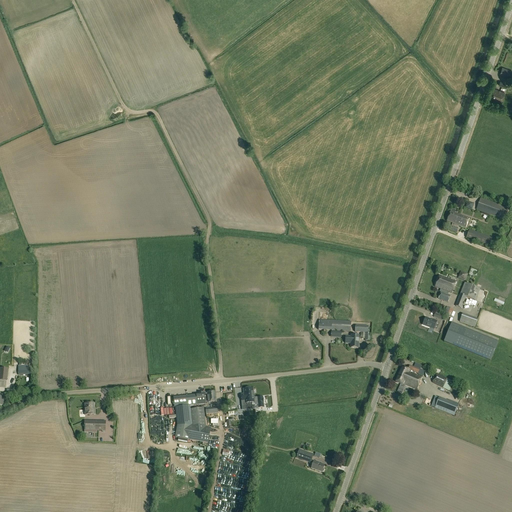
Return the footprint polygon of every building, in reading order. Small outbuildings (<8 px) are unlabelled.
[(501,102),(505,93),(493,89),(490,98),(501,102)] [(505,220),(509,209),(480,199),(476,210),(505,220)] [(450,230),(457,233),(459,226),(465,228),(469,219),(455,214),(456,210),(452,209),(451,212),(447,221),(452,223),(450,230)] [(466,238),(489,246),(492,238),(469,230),(466,238)] [(440,276),(435,287),(452,293),(456,282),(440,276)] [(461,309),(466,297),(475,301),(480,289),(464,283),(455,306),(461,309)] [(438,299),(448,303),(451,296),(441,292),(438,299)] [(451,316),(453,309),(446,307),(444,313),(451,316)] [(459,322),(475,328),(478,319),(462,314),(459,322)] [(433,320),(426,318),(423,325),(434,329),(437,321),(433,320)] [(332,331),(350,332),(351,322),(319,320),(318,330),(332,331)] [(498,342),(451,323),(444,342),(490,361),(498,342)] [(346,344),(351,344),(351,348),(358,348),(358,340),(351,339),(351,337),(346,337),(346,344)] [(417,390),(422,377),(411,373),(411,371),(418,374),(420,370),(410,366),(408,369),(402,367),(395,382),(402,385),(403,384),(417,390)] [(28,367),(18,367),(18,375),(28,375),(33,375),(33,371),(28,371),(28,370),(28,367)] [(449,391),(454,382),(437,374),(432,382),(449,391)] [(244,395),(241,395),(242,401),(245,401),(246,407),(255,406),(253,389),(244,390),(244,395)] [(215,392),(207,393),(208,403),(216,402),(215,392)] [(175,438),(190,441),(192,426),(206,427),(204,408),(190,410),(190,406),(205,404),(204,395),(173,398),(174,407),(175,407),(177,427),(175,438)] [(430,396),(428,403),(434,405),(436,399),(430,396)] [(263,397),(254,398),(255,409),(264,408),(263,404),(264,404),(263,399),(263,400),(263,397)] [(454,416),(458,405),(439,398),(435,408),(454,416)] [(94,410),(93,404),(84,404),(85,415),(95,415),(94,410)] [(105,431),(106,421),(85,421),(84,433),(96,433),(96,431),(105,431)] [(314,461),(314,462),(311,461),(314,454),(300,450),(297,458),(310,463),(313,464),(311,469),(322,472),(325,465),(321,464),(321,463),(316,461),(316,462),(314,461)]
